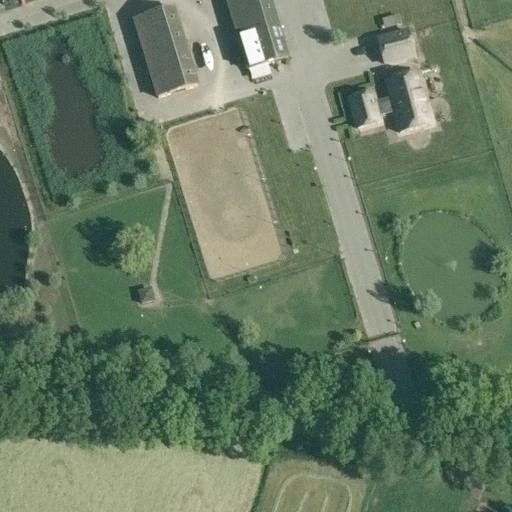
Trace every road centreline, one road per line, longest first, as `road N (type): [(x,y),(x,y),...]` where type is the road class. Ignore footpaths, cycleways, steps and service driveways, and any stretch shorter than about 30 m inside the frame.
road 1 (tertiary): [(511,438),(0,393)]
road 2 (unknown): [(406,428),(326,140),(315,63)]
road 3 (unknown): [(109,0),(131,89),(142,103),(166,109),(315,63)]
